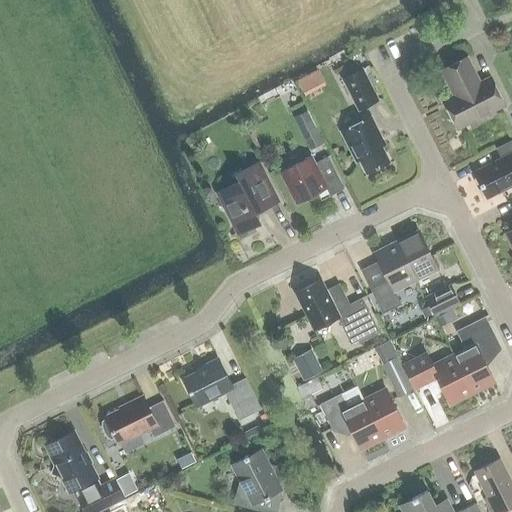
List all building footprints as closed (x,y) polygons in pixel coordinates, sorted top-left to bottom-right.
[(453,95),(442,101),(457,129),(476,119),(479,124),(496,115),(494,110),(505,105),(490,76),(479,82),(467,56),(440,70),(453,95)] [(379,100),(362,67),(340,78),(357,112),(379,100)] [(359,159),(366,173),(388,161),(378,140),(381,138),(370,117),(340,132),(355,161),(359,159)] [(323,143),(314,127),(310,119),(297,126),(310,150),(323,143)] [(511,139),(496,148),(501,159),(474,172),(487,197),(511,184),(511,139)] [(329,196),(344,188),(327,156),(314,163),(310,156),(280,171),(296,203),(317,193),(316,191),(325,186),(329,196)] [(257,162),(231,175),(235,183),(217,192),(238,233),(260,221),(255,212),(277,201),(257,162)] [(396,241),(415,280),(437,269),(418,230),(396,241)] [(415,280),(396,241),(374,253),(387,279),(369,288),(382,313),(400,304),(393,291),(415,280)] [(314,329),(337,317),(350,344),(378,330),(361,298),(349,304),(339,283),(325,290),(319,280),(296,292),(314,329)] [(424,297),(434,316),(459,303),(452,290),(438,297),(436,292),(424,297)] [(447,312),(435,317),(439,327),(451,321),(447,312)] [(464,349),(453,354),(473,392),(494,382),(486,367),(483,359),(501,350),(487,323),(460,337),(466,348),(464,349)] [(292,359),(303,381),(322,371),(311,349),(292,359)] [(425,353),(402,365),(414,388),(436,377),(450,404),(473,392),(453,354),(432,365),(425,353)] [(381,365),(397,397),(413,389),(397,357),(381,365)] [(205,368),(182,379),(196,406),(224,392),(238,420),(260,409),(245,378),(231,385),(217,358),(203,366),(205,368)] [(341,393),(319,404),(331,429),(346,421),(352,432),(360,449),(382,437),(363,399),(356,386),(341,393)] [(385,388),(363,399),(382,437),(404,426),(385,388)] [(175,426),(162,400),(148,407),(142,396),(127,404),(128,405),(105,417),(118,443),(148,428),(153,437),(175,426)] [(83,511),(95,511),(124,498),(114,478),(101,485),(73,431),(44,445),(54,465),(51,474),(60,477),(68,492),(75,489),(76,491),(74,492),(83,511)] [(244,489),(241,490),(236,489),(233,504),(265,511),(276,511),(279,498),(273,497),(274,492),(280,489),(273,475),(275,466),(267,464),(260,449),(232,464),(244,489)] [(487,497),(483,499),(490,511),(498,511),(511,505),(511,483),(499,458),(474,471),(487,497)] [(479,511),(475,503),(456,511),(452,511),(451,509),(444,511),(436,511),(426,490),(411,498),(412,500),(400,506),(402,511),(479,511)]
